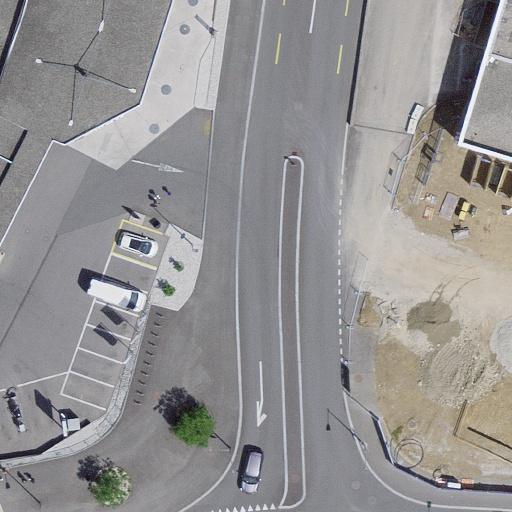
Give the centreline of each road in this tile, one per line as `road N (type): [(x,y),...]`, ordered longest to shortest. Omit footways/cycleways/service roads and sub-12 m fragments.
road 1 (residential): [(320,511),(305,184),(330,0)]
road 2 (residential): [(259,0),(239,176),(232,511)]
